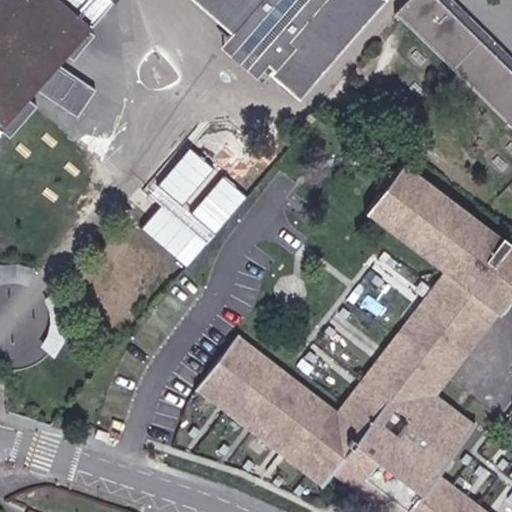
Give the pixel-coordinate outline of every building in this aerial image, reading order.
[(0,0),(0,128),(4,132),(11,139),(47,98),(81,118),(98,90),(67,72),(97,38),(92,33),(118,4),(113,0),(0,0)] [(186,0),(220,29),(254,57),(266,68),(274,74),(270,78),(299,102),(315,84),(386,0),(186,0)] [(415,0),(396,22),(511,131),(511,190),(509,194),(511,197),(511,61),(446,0),(415,0)] [(156,182),(212,231),(246,193),(217,168),(216,169),(189,145),(156,182)] [(511,240),(416,161),(410,168),(511,253),(511,240)] [(379,204),(506,309),(511,301),(511,253),(410,168),(379,204)] [(142,225),(186,262),(206,239),(161,201),(142,225)] [(477,425),(438,394),(506,309),(379,204),(374,210),(445,269),(334,411),(239,337),(193,390),(320,490),(332,473),(383,511),(485,511),(437,475),(477,425)] [(104,335),(159,271),(131,246),(76,311),(104,335)] [(0,283),(5,282),(16,283),(26,286),(34,268),(26,264),(17,262),(7,262),(0,263),(0,283)] [(44,342),(39,348),(56,359),(67,337),(71,320),(68,305),(66,295),(61,286),(55,280),(47,275),(35,290),(43,297),(49,306),(50,318),(49,331),(44,342)] [(108,434),(97,430),(95,437),(106,440),(108,434)]
